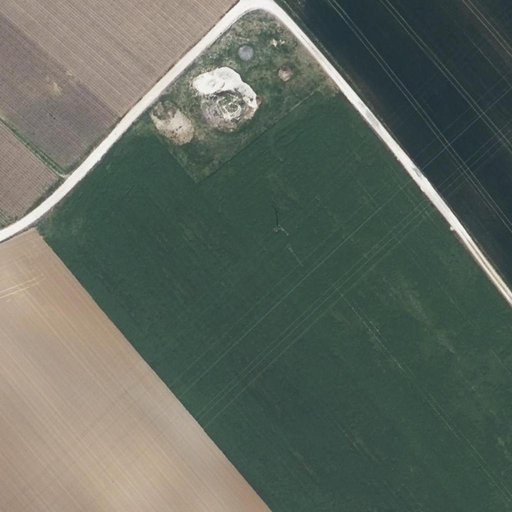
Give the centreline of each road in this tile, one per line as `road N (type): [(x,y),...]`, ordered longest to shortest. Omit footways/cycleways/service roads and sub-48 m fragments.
road 1 (track): [(268,0),(511,292)]
road 2 (track): [(251,0),(56,196),(0,236)]
